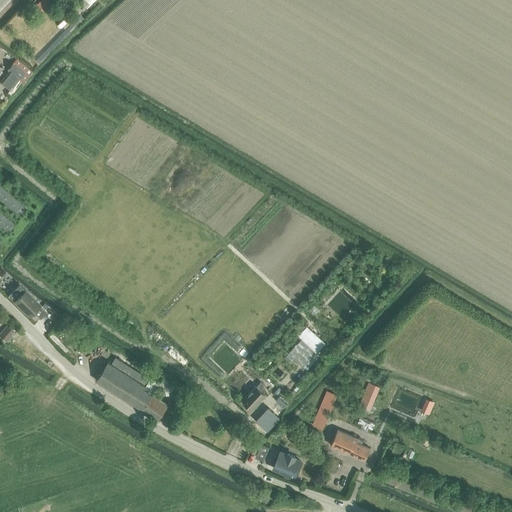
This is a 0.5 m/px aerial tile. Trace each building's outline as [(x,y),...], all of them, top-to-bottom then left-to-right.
[(50,0),(39,0),(34,6),(41,13),(53,2),(50,0)] [(16,58),(13,61),(8,69),(9,70),(0,82),(10,90),(19,78),(23,81),(31,71),(27,68),(28,66),(16,58)] [(0,199),(20,215),(26,206),(0,185),(0,199)] [(14,223),(4,215),(6,213),(0,208),(0,226),(7,231),(14,223)] [(13,301),(28,316),(33,312),(40,319),(47,312),(41,305),(41,304),(19,283),(8,295),(13,301)] [(8,324),(0,333),(0,335),(6,341),(15,331),(8,324)] [(301,340),(288,354),(303,368),(316,353),(301,340)] [(96,381),(158,420),(168,404),(144,389),(146,386),(150,379),(116,357),(111,364),(108,362),(96,381)] [(171,391),(181,398),(184,393),(174,386),(162,377),(156,387),(168,395),(171,391)] [(256,385),(243,400),(252,409),(266,394),(262,390),(264,388),(264,385),(260,381),(257,386),(256,385)] [(359,405),(364,407),(371,410),(380,387),(368,382),(359,405)] [(312,424),(322,429),(336,396),(326,391),(312,424)] [(276,414),(269,407),(256,420),(268,432),(276,423),(271,419),(276,414)] [(361,416),(358,424),(373,429),(376,422),(361,416)] [(365,460),(370,448),(361,444),(363,440),(356,437),(356,435),(354,434),(353,436),(338,429),(331,445),(365,460)] [(254,439),(248,451),(256,455),(261,443),(254,439)] [(280,452),(274,468),(294,477),(301,461),(294,458),(295,456),(288,453),(287,455),(280,452)]
